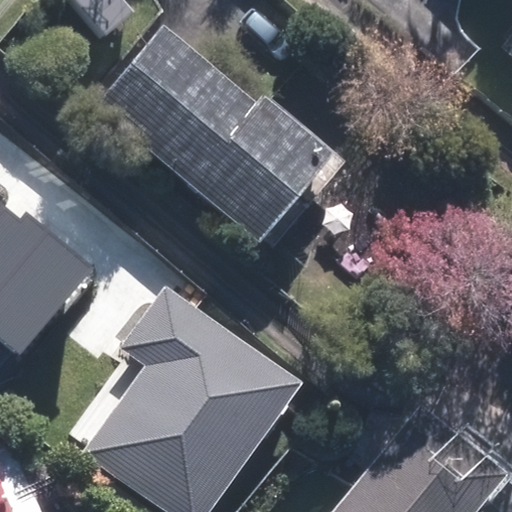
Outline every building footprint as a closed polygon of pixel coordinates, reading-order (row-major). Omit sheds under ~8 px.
[(157,25),(91,103),(255,241),(328,155),(260,99),(254,106),(157,25)] [(511,31),(490,57),(511,76),(511,31)] [(22,220),(0,202),(0,340),(19,355),(92,264),(27,213),(22,220)] [(84,455),(165,511),(209,511),(303,380),(171,286),(125,350),(147,366),(84,455)] [(328,511),(470,511),(491,487),(408,417),(328,511)] [(0,511),(44,511),(24,467),(0,476),(0,511)]
